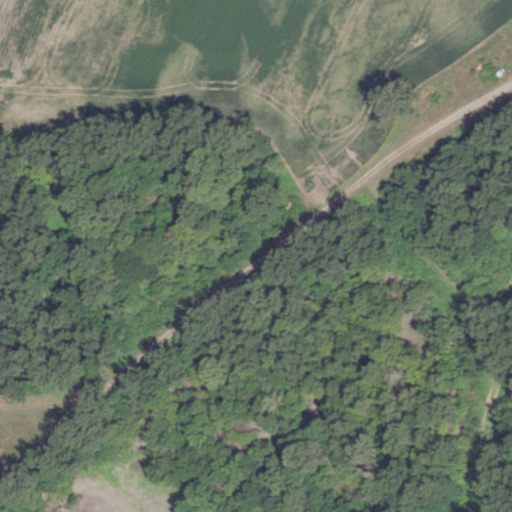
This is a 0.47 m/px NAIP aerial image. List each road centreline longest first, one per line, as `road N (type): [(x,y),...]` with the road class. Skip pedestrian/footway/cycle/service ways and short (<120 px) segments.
road 1 (track): [(64,429),(406,145),(511,83)]
road 2 (track): [(357,183),(444,271),(494,354),(486,443),(469,511)]
